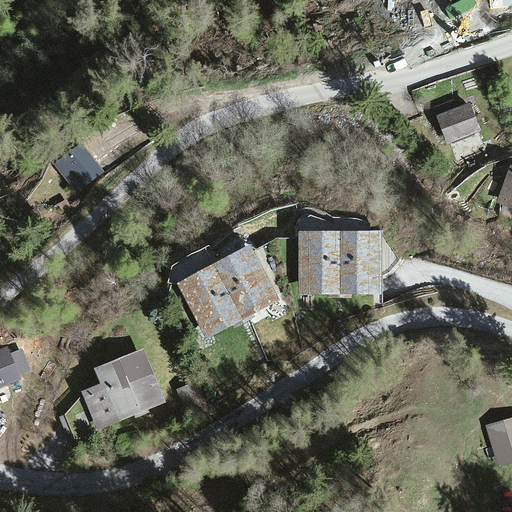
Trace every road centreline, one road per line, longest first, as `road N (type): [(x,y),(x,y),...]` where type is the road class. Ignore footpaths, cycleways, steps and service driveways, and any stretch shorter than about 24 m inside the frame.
road 1 (residential): [(511,43),(414,74),(226,114),(183,139),(0,297)]
road 2 (unclassified): [(511,331),(448,315),(410,319),(357,340),(229,424),(138,471),(72,484),(0,476)]
